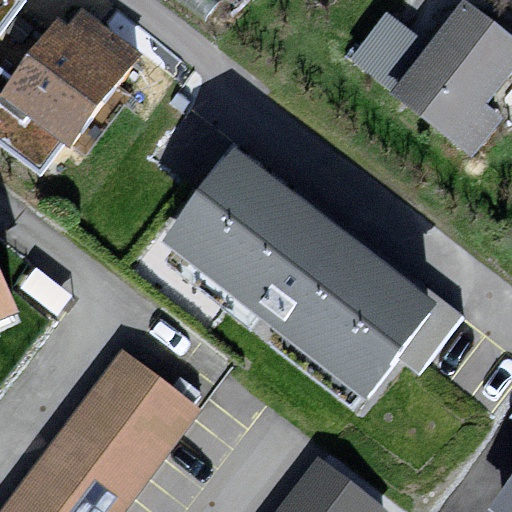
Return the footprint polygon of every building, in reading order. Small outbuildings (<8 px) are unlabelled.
[(18,81),(0,67),(0,27),(20,0),(0,0),(0,137),(41,168),(63,138),(72,144),(137,57),(82,16),(70,32),(61,25),(18,81)] [(396,86),(432,39),(388,7),(353,54),(396,86)] [(511,54),(464,17),(390,111),(473,176),(504,137),(485,122),(511,86),(511,54)] [(178,249),(370,388),(428,307),(237,169),(178,249)] [(0,328),(21,320),(0,270),(0,328)] [(127,361),(11,511),(117,511),(194,412),(127,361)] [(388,511),(321,460),(280,511),(388,511)] [(511,511),(511,477),(489,511),(511,511)]
